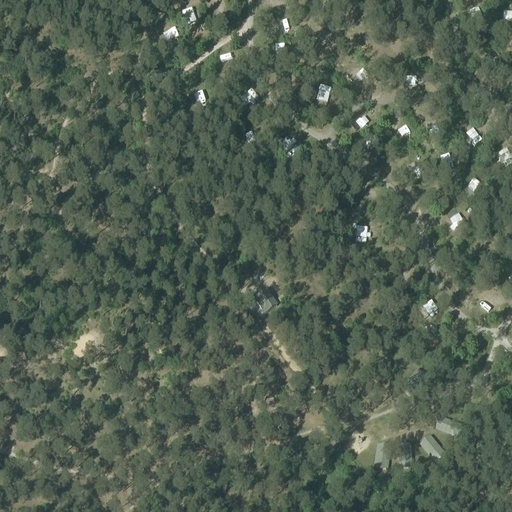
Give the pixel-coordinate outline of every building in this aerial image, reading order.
[(484,5),(475,9),(478,18),(488,13),(484,5)] [(174,16),(165,20),(170,30),(179,26),(174,16)] [(197,25),(192,27),(196,37),(202,35),(197,25)] [(156,47),(165,45),(162,37),(154,40),(156,47)] [(226,46),(229,57),(239,55),(236,44),(226,46)] [(481,138),(488,131),(482,125),(475,132),(481,138)] [(501,152),(495,157),(501,165),(507,160),(501,152)] [(485,300),(494,296),(490,287),(481,290),(485,300)] [(255,300),(257,304),(256,304),(264,317),(278,308),(267,292),(255,300)] [(428,298),(424,306),(432,311),(436,303),(428,298)] [(420,369),(409,365),(401,385),(413,389),(420,369)] [(443,418),(439,429),(461,437),(465,426),(443,418)] [(436,439),(427,447),(441,463),(449,455),(436,439)] [(388,452),(375,450),(371,472),(383,474),(388,452)] [(410,450),(395,450),(395,473),(410,474),(410,450)]
